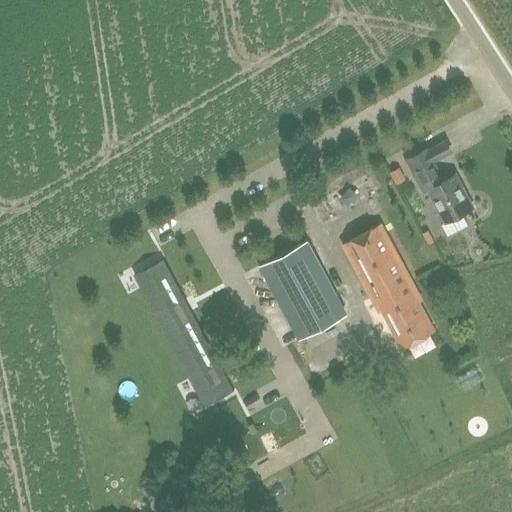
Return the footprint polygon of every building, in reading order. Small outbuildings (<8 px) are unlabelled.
[(449,141),(430,150),(429,149),(409,160),(425,192),(430,189),(446,222),(475,208),(458,174),(445,181),(435,160),(454,151),(449,141)] [(435,330),(417,296),(420,294),(381,222),(344,243),(380,311),(383,309),(403,347),(435,330)] [(349,314),(309,239),(259,267),(299,340),(349,314)] [(141,288),(190,378),(202,371),(216,397),(233,387),(191,309),(187,301),(165,260),(148,269),(154,281),(141,288)] [(357,319),(328,328),(336,354),(365,345),(357,319)] [(384,440),(385,445),(407,443),(404,412),(363,416),(365,442),(384,440)] [(324,511),(374,511),(437,484),(418,441),(313,487),(324,511)]
